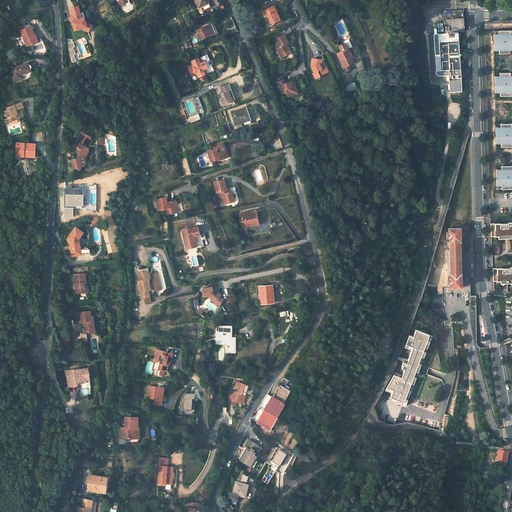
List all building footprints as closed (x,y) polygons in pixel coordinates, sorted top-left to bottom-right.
[(195,0),(199,8),(202,6),(204,9),(210,7),(209,3),(206,0),(195,0)] [(274,5),(262,11),(268,24),(272,22),(273,23),(279,20),(276,12),(277,12),(274,5)] [(92,24),(86,21),(84,17),(82,18),(78,7),(71,9),(74,20),(73,21),(76,30),(82,27),(89,31),(92,24)] [(461,69),(458,32),(465,32),(463,10),(443,12),(445,34),(438,34),(440,55),(435,56),(437,71),(442,70),(461,69)] [(212,23),(196,30),(199,39),(215,32),(212,23)] [(19,26),(20,31),(27,46),(38,42),(34,33),(33,34),(31,27),(24,29),(22,25),(19,26)] [(235,26),(226,30),(228,35),(237,31),(235,26)] [(499,34),(493,34),(494,52),(499,52),(499,55),(510,55),(510,48),(511,47),(511,80),(510,81),(510,74),(499,74),(499,77),(494,77),(495,94),(500,94),(500,97),(511,96),(511,124),(500,125),(501,128),(496,128),(496,146),(501,146),(501,149),(511,149),(511,142),(511,141),(511,167),(501,168),(502,171),(497,171),(497,188),(502,188),(502,191),(511,191),(511,30),(498,31),(499,34)] [(282,35),(274,39),(279,47),(276,49),(279,53),(281,52),(283,57),(287,55),(286,53),(289,51),(285,44),(287,43),(282,35)] [(341,55),(349,72),(353,70),(352,67),(358,64),(355,57),(356,57),(353,50),(355,49),(352,43),(342,48),(345,53),(341,55)] [(196,66),(198,71),(201,77),(208,74),(206,69),(210,67),(207,60),(202,62),(200,57),(193,61),(196,66)] [(321,59),(312,58),(311,67),(314,72),(316,77),(328,71),(326,67),(324,68),(321,69),(319,64),(321,63),(321,59)] [(9,70),(14,82),(23,79),(21,75),(31,71),(30,69),(32,69),(33,67),(32,64),(30,64),(28,64),(27,63),(17,66),(16,62),(8,65),(9,70)] [(282,80),(277,82),(282,94),(285,92),(287,97),(294,94),(293,91),(296,89),(295,85),(292,86),(290,81),(283,84),(282,80)] [(228,84),(220,87),(222,93),(220,94),(222,98),(220,99),(222,104),(232,100),(228,91),(230,90),(228,84)] [(21,102),(7,107),(8,110),(5,111),(7,117),(11,116),(13,123),(20,120),(19,118),(23,117),(21,110),(18,111),(18,109),(20,108),(23,107),(21,102)] [(246,107),(230,112),(235,125),(244,121),(244,124),(251,121),(246,107)] [(189,122),(199,119),(197,114),(188,117),(189,122)] [(84,154),(87,148),(85,147),(90,137),(81,132),(76,142),(77,143),(76,145),(74,144),(72,146),(78,149),(79,154),(77,158),(74,159),(73,160),(75,169),(77,168),(78,168),(80,169),(82,167),(84,166),(86,162),(85,158),(84,154)] [(279,140),(271,144),(274,151),(282,147),(279,140)] [(221,159),(229,156),(224,141),(211,145),(213,150),(209,151),(213,161),(220,158),(221,159)] [(15,155),(26,156),(26,157),(30,157),(31,144),(15,144),(15,155)] [(219,192),(223,205),(234,201),(232,192),(228,193),(225,180),(215,183),(216,189),(217,193),(218,193),(219,192)] [(81,207),(81,195),(82,189),(72,189),(72,186),(65,186),(65,188),(64,206),(72,206),(72,208),(72,209),(80,209),(81,207)] [(72,208),(72,206),(64,206),(65,188),(64,188),(63,208),(72,208)] [(165,197),(155,200),(158,210),(166,209),(167,215),(178,212),(175,200),(167,202),(165,197)] [(71,217),(72,209),(72,208),(63,208),(62,219),(71,217)] [(242,229),(256,225),(259,225),(256,210),(252,211),(239,214),(242,229)] [(511,222),(490,223),(491,236),(498,236),(505,235),(507,235),(511,235),(511,222)] [(83,232),(75,227),(68,237),(72,256),(80,255),(78,248),(80,248),(78,239),(80,237),(83,232)] [(181,230),(185,249),(195,246),(196,248),(202,246),(201,240),(199,235),(198,235),(196,227),(191,228),(191,227),(181,230)] [(460,228),(449,229),(449,233),(446,233),(446,238),(446,241),(449,241),(450,278),(447,278),(447,283),(450,283),(450,287),(461,287),(461,274),(460,274),(457,274),(457,242),(459,241),(460,241),(460,228)] [(193,267),(198,265),(196,255),(190,257),(193,267)] [(511,266),(492,268),(493,281),(500,280),(507,280),(509,280),(511,279),(511,266)] [(145,290),(147,290),(150,292),(154,291),(153,286),(157,285),(155,278),(154,278),(153,274),(147,275),(146,270),(135,272),(137,279),(134,280),(138,299),(140,298),(146,297),(146,295),(145,290)] [(85,273),(74,274),(75,293),(85,292),(84,282),(86,282),(85,273)] [(272,285),(259,286),(260,304),(274,303),(272,285)] [(212,287),(202,289),(204,297),(208,296),(212,298),(216,301),(220,295),(212,289),(212,287)] [(216,301),(212,298),(211,300),(219,306),(223,299),(219,297),(216,301)] [(90,311),(75,313),(75,315),(81,314),(82,323),(84,332),(94,331),(93,316),(91,316),(90,311)] [(231,326),(218,326),(218,334),(217,334),(217,342),(228,342),(228,351),(235,351),(235,339),(231,339),(231,326)] [(403,402),(429,334),(415,329),(413,337),(409,335),(405,344),(412,347),(411,349),(406,363),(402,362),(400,368),(403,370),(401,377),(393,375),(384,390),(392,392),(390,397),(403,402)] [(86,333),(77,334),(78,343),(87,342),(86,333)] [(405,406),(431,336),(429,334),(403,402),(390,397),(389,400),(405,406)] [(159,349),(155,360),(160,361),(157,369),(159,369),(157,373),(161,374),(162,370),(165,369),(166,366),(169,365),(172,354),(159,349)] [(75,369),(67,370),(69,386),(77,385),(77,382),(78,382),(80,380),(81,381),(90,379),(89,368),(75,370),(75,369)] [(237,388),(235,393),(234,392),(232,397),(231,400),(242,403),(246,392),(241,391),(244,384),(236,382),(234,387),(237,388)] [(267,394),(252,420),(268,429),(274,418),(276,420),(280,413),(278,412),(291,390),(280,384),(273,397),(267,394)] [(159,404),(159,395),(160,395),(159,387),(145,387),(145,399),(150,399),(150,404),(159,404)] [(191,410),(192,394),(183,394),(183,410),(191,410)] [(137,417),(125,417),(125,428),(119,427),(119,438),(136,438),(136,428),(138,427),(137,417)] [(274,418),(268,429),(270,430),(276,420),(274,418)] [(247,448),(240,460),(250,466),(257,454),(255,453),(259,446),(248,439),(244,446),(247,448)] [(495,456),(494,465),(506,466),(508,452),(499,451),(498,456),(495,456)] [(257,454),(250,466),(252,467),(259,455),(257,454)] [(167,457),(159,457),(158,484),(165,484),(166,481),(172,481),(173,476),(171,476),(172,471),(173,471),(173,466),(167,466),(167,457)] [(481,471),(480,478),(489,479),(490,472),(481,471)] [(107,477),(89,475),(87,490),(105,493),(107,477)] [(234,488),(231,500),(236,504),(238,495),(243,496),(245,489),(247,489),(248,485),(245,484),(236,482),(236,480),(232,479),(230,487),(234,488)] [(92,499),(84,498),(82,506),(77,505),(77,511),(94,511),(96,503),(92,502),(92,499)] [(187,504),(185,504),(183,511),(194,511),(195,508),(198,509),(199,503),(187,502),(187,504)]
